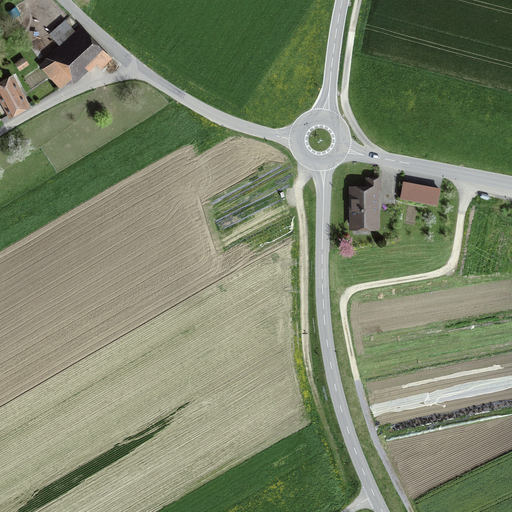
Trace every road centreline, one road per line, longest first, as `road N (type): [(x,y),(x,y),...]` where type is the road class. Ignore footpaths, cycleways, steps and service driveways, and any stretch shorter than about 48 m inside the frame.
road 1 (track): [(468,173),(451,262),(434,277),(362,285),(345,296),(342,311),(363,408),(413,511)]
road 2 (track): [(349,509),(302,331),(298,182),(312,162)]
road 3 (tertiary): [(323,164),(329,365),(372,494)]
road 4 (tertiary): [(63,0),(185,99),(297,140)]
road 5 (unclassified): [(341,149),(511,183)]
road 6 (track): [(382,158),(345,104),(355,12)]
